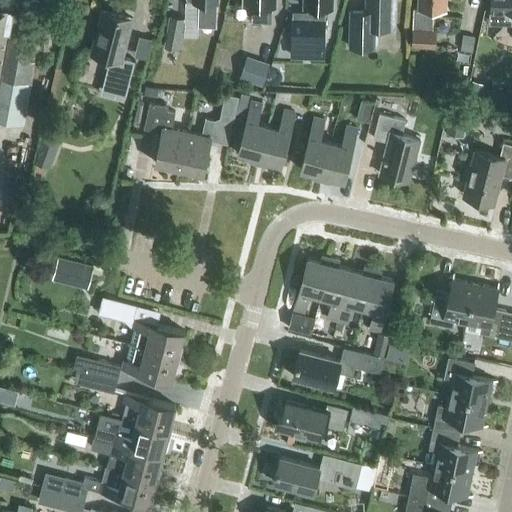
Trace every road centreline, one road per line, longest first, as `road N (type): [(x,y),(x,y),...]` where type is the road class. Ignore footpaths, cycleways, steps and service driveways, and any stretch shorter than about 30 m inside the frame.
road 1 (residential): [(511,253),(316,212),(284,225),(270,244)]
road 2 (residential): [(202,511),(256,295)]
road 3 (residential): [(127,262),(256,295)]
